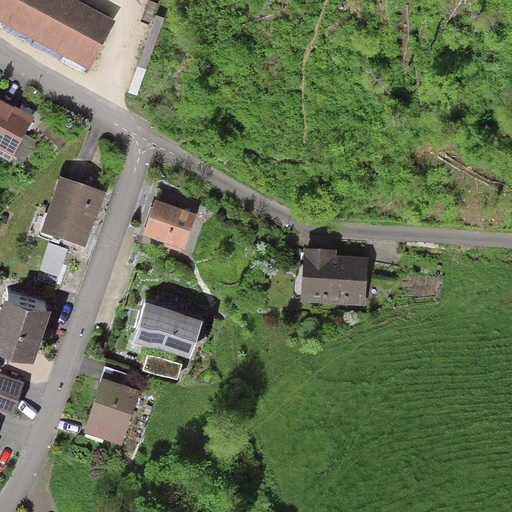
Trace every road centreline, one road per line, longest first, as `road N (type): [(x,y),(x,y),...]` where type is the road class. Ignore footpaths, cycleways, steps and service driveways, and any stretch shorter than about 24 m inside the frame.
road 1 (residential): [(139,141),(39,451),(0,510)]
road 2 (residential): [(511,239),(320,222),(139,141)]
road 3 (residential): [(140,136),(97,103),(0,54)]
